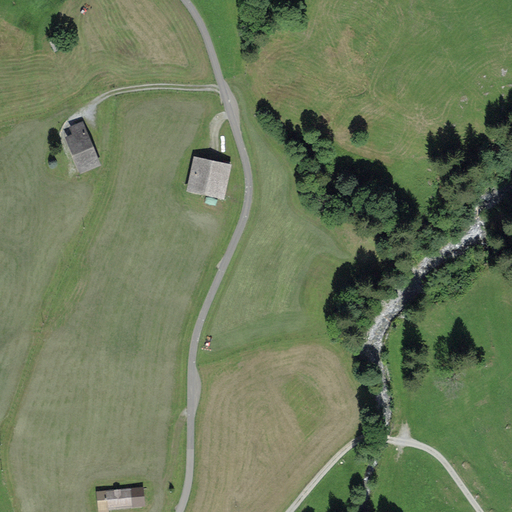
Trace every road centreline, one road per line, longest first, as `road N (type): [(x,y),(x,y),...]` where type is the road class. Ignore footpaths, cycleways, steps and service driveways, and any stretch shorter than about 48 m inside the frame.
road 1 (unclassified): [(184,0),(209,45),(248,196),(196,330),(189,475),(179,511)]
road 2 (track): [(478,511),(444,460),(418,444),(369,436),(333,460),(287,511)]
road 3 (track): [(222,88),(128,89),(102,96),(82,116)]
